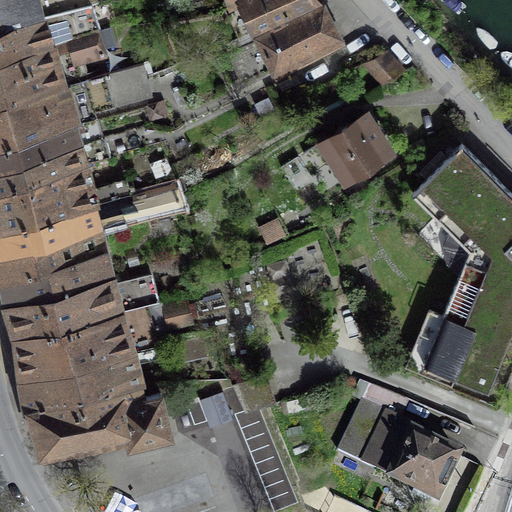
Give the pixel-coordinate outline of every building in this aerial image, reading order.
[(0,0),(0,284),(11,323),(24,389),(30,414),(41,464),(60,460),(134,444),(136,453),(182,442),(173,390),(157,393),(111,229),(106,210),(82,125),(71,88),(67,72),(115,58),(107,32),(59,46),(50,16),(101,1),(100,0),(0,0)] [(226,0),(229,6),(241,1),(271,77),(339,42),(332,24),(319,0),(226,0)] [(387,52),(371,70),(393,92),(411,75),(387,52)] [(147,68),(71,88),(82,125),(157,102),(147,68)] [(377,112),(324,147),(352,190),(405,154),(377,112)] [(511,194),(460,145),(414,193),(471,250),(444,316),(431,311),(413,357),(487,387),(511,326),(511,194)] [(183,191),(106,210),(111,229),(188,208),(183,191)] [(281,222),(263,231),(271,248),(288,241),(281,222)] [(192,303),(168,309),(173,336),(198,330),(192,303)] [(271,375),(205,394),(240,504),(305,482),(274,412),(281,408),(271,375)] [(473,449),(418,425),(365,401),(343,449),(396,473),(394,479),(449,503),(473,449)]
